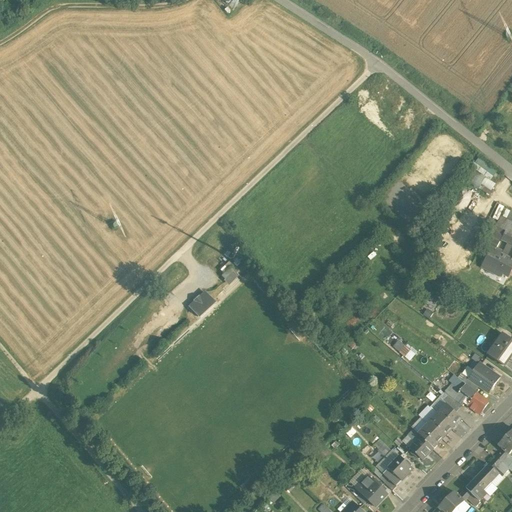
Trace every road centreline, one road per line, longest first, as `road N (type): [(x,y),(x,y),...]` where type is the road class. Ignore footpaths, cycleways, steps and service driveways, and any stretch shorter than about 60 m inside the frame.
road 1 (track): [(0,426),(377,64)]
road 2 (track): [(0,345),(140,511)]
road 3 (track): [(183,0),(55,6),(0,44)]
road 4 (residential): [(406,511),(511,402)]
